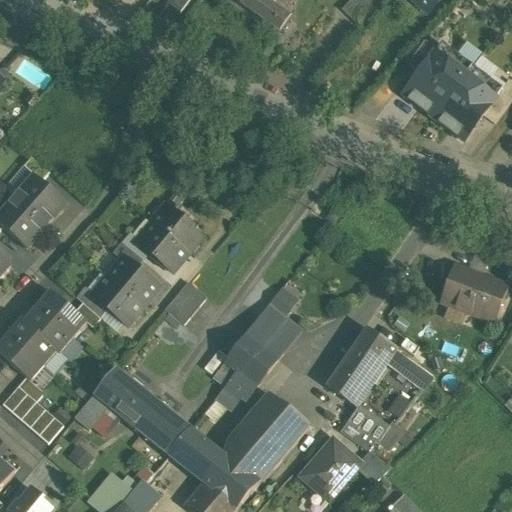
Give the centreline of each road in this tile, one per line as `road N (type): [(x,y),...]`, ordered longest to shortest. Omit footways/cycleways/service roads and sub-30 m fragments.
road 1 (tertiary): [(511,200),(45,0)]
road 2 (residential): [(0,317),(95,210)]
